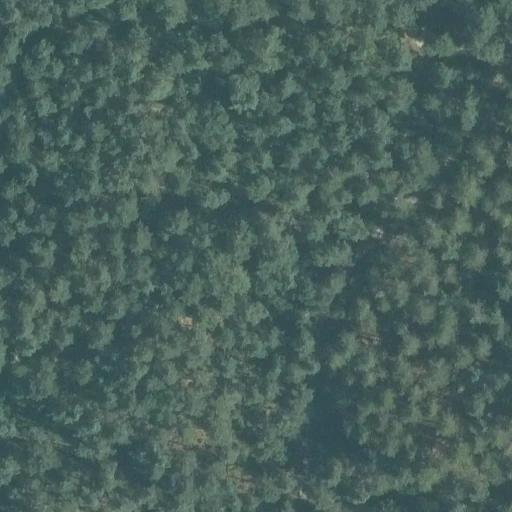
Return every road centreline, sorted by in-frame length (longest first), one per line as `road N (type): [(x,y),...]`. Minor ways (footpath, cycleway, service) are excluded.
road 1 (track): [(511,61),(440,170),(369,241),(329,300),(300,511)]
road 2 (track): [(511,53),(418,49),(408,0)]
